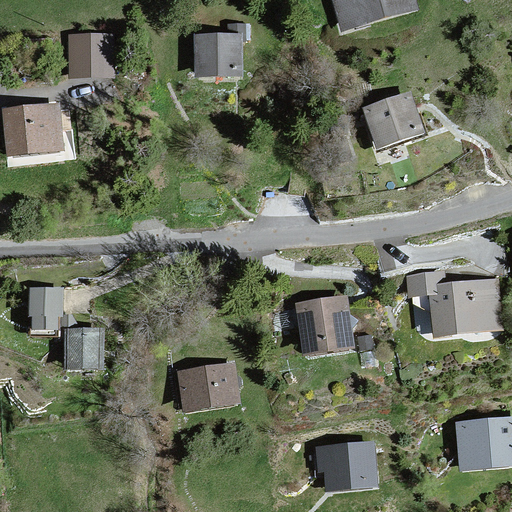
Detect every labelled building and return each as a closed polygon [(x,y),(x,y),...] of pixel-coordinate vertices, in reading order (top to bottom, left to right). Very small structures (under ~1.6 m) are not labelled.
[(418,0),(331,0),(339,30),(421,8),(418,0)] [(116,31),(67,36),(71,81),(120,76),(116,31)] [(243,35),(196,34),(195,80),(242,81),(243,35)] [(416,91),(364,108),(377,150),(429,134),(416,91)] [(58,102),(0,109),(0,121),(6,165),(65,158),(58,102)] [(444,273),(405,277),(408,308),(429,300),(427,289),(445,287),(444,273)] [(445,287),(427,289),(429,300),(433,344),(504,336),(499,281),(445,287)] [(64,291),(31,290),(31,331),(64,330),(64,291)] [(349,297),(295,306),(304,360),(358,351),(349,297)] [(105,329),(64,330),(65,372),(105,371),(105,329)] [(231,359),(177,371),(186,415),(240,403),(231,359)] [(511,417),(451,423),(455,472),(511,467),(511,417)] [(376,440),(312,444),(315,475),(323,474),(325,494),(380,490),(376,440)]
